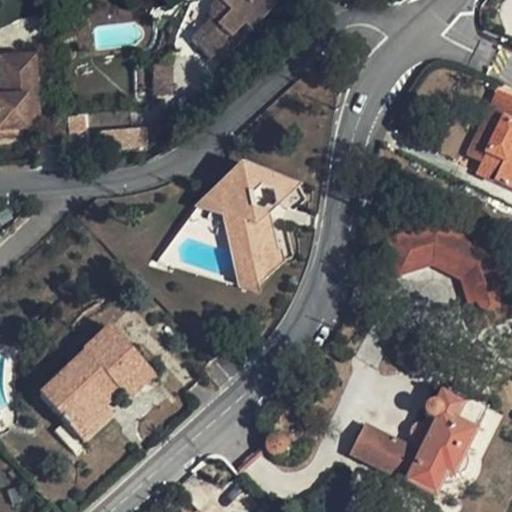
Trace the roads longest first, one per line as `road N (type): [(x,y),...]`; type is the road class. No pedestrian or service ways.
road 1 (residential): [(418,31),(379,78),(355,128),(325,282),(293,342),(108,511)]
road 2 (residential): [(66,191),(177,165),(239,121),(330,35),(371,25),(418,31)]
